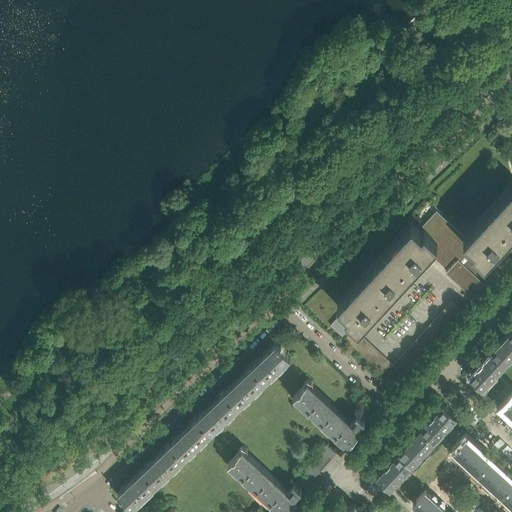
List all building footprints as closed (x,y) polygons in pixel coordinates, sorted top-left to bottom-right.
[(485,261),(511,231),(511,185),(464,237),(438,213),(421,230),(415,224),(414,224),(412,222),(338,303),(348,312),(346,314),(359,326),(428,252),(474,294),(483,284),(477,278),(489,265),(490,266),(491,266),(485,261)] [(495,270),(483,284),(488,288),(500,275),(495,270)] [(351,326),(345,321),(342,318),(339,315),(330,325),(334,328),(336,330),(342,336),(347,330),(351,326)] [(511,353),(511,326),(491,349),(505,362),(511,353)] [(277,342),(262,355),(250,367),(264,381),(290,356),(277,342)] [(505,362),(491,349),(469,374),(482,386),(505,362)] [(250,367),(235,381),(224,392),(238,406),(264,381),(250,367)] [(365,421),(358,414),(349,422),(306,382),(294,396),(347,445),(359,431),(359,430),(358,431),(356,429),(364,420),(365,421)] [(224,392),(208,406),(197,417),(211,431),(238,406),(224,392)] [(511,395),(503,406),(511,413),(511,395)] [(421,426),(434,438),(457,414),(443,402),(421,426)] [(197,417),(181,432),(171,442),(185,456),(211,431),(197,417)] [(399,450),(412,462),(434,438),(421,426),(399,450)] [(490,459),(476,446),(466,436),(454,450),(478,472),(490,459)] [(171,442),(154,458),(144,467),(158,481),(185,456),(171,442)] [(322,448),(331,456),(335,452),(336,452),(326,443),(322,448)] [(294,482),(286,490),(241,448),(228,462),(282,511),(284,511),(296,500),(295,499),(293,497),(300,489),(301,490),(302,489),(294,482)] [(318,452),(327,460),(331,456),(322,448),(318,452)] [(412,462),(399,450),(377,474),(390,486),(412,462)] [(314,457),(323,465),(327,460),(318,452),(314,457)] [(310,461),(319,469),(323,465),(314,457),(310,461)] [(511,483),(511,479),(500,468),(490,459),(478,472),(502,494),(511,483)] [(305,466),(314,474),(319,469),(310,461),(305,466)] [(314,474),(305,466),(301,470),(311,479),(311,478),(314,474)] [(144,467),(127,483),(118,492),(132,506),(158,481),(144,467)] [(511,483),(502,494),(511,503),(511,483)] [(413,503),(422,511),(449,511),(425,490),(413,503)] [(362,511),(353,503),(344,511),(362,511)]
